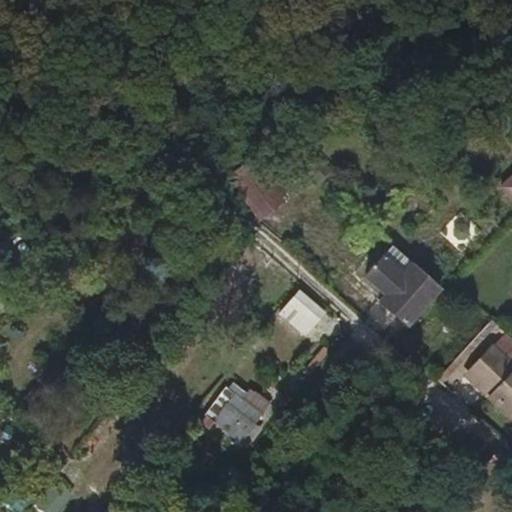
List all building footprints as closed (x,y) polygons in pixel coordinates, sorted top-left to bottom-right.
[(259,160),(232,176),(262,218),(289,200),(259,160)] [(442,235),(463,251),(480,229),(460,213),(442,235)] [(155,247),(165,255),(182,236),(172,227),(155,247)] [(381,301),(407,324),(439,288),(413,266),(406,275),(386,258),(367,278),(387,296),(381,301)] [(281,314),(279,312),(271,321),(282,330),(288,322),(306,336),(327,312),(302,290),(281,314)] [(106,322),(117,308),(103,297),(92,311),(106,322)] [(466,378),(488,398),(492,394),(511,373),(511,363),(495,348),(466,378)] [(511,373),(492,394),(511,412),(511,373)] [(20,396),(39,411),(50,396),(32,381),(20,396)] [(231,388),(265,414),(272,403),(256,390),(252,395),(236,382),(231,388)] [(242,443),(265,414),(231,388),(229,387),(202,422),(210,429),(216,423),(242,443)] [(511,412),(492,394),(488,398),(511,421),(511,412)] [(242,443),(252,451),(274,423),(265,414),(242,443)] [(192,483),(200,491),(213,478),(206,470),(192,483)]
